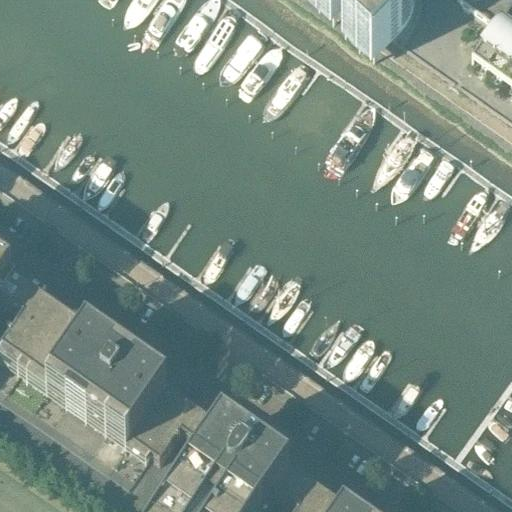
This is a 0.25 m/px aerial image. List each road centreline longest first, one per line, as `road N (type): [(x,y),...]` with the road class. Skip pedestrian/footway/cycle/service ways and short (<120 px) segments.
road 1 (residential): [(384,511),(0,243)]
road 2 (unknown): [(207,386),(168,422),(117,492)]
